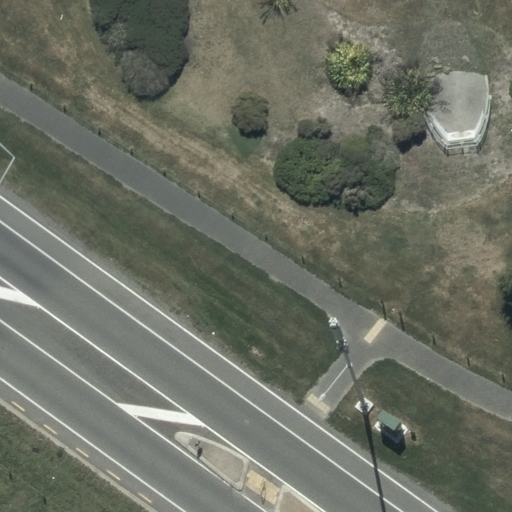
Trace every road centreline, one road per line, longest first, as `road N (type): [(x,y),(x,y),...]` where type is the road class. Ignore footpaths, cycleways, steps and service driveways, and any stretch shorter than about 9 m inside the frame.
road 1 (secondary): [(0,249),(364,511)]
road 2 (secondary): [(227,511),(0,348)]
